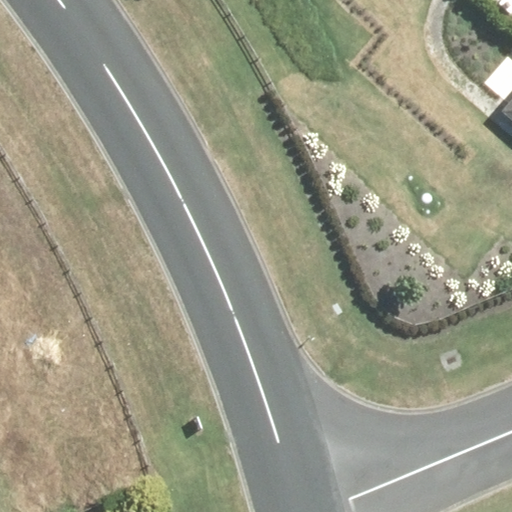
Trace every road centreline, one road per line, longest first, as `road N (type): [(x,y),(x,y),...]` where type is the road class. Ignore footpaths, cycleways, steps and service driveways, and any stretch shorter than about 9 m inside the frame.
road 1 (tertiary): [(57,0),(102,57),(178,189),(257,358),(302,511)]
road 2 (residential): [(327,511),(511,433)]
